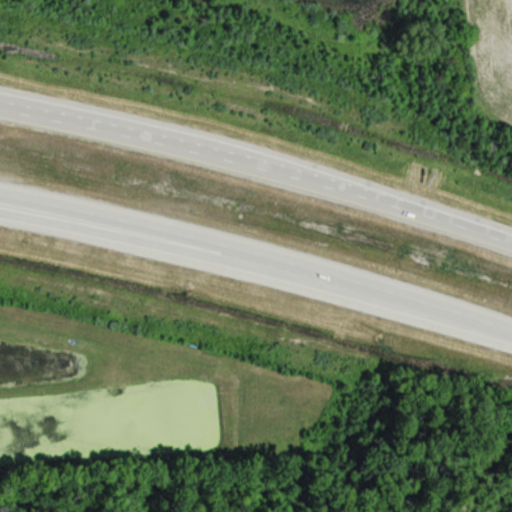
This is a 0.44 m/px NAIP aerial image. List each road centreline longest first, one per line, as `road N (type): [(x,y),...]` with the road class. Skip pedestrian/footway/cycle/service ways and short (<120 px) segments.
road 1 (motorway): [(511,247),(184,146),(0,102)]
road 2 (motorway): [(0,196),(183,233),(511,331)]
road 3 (motorway): [(0,207),(183,233)]
